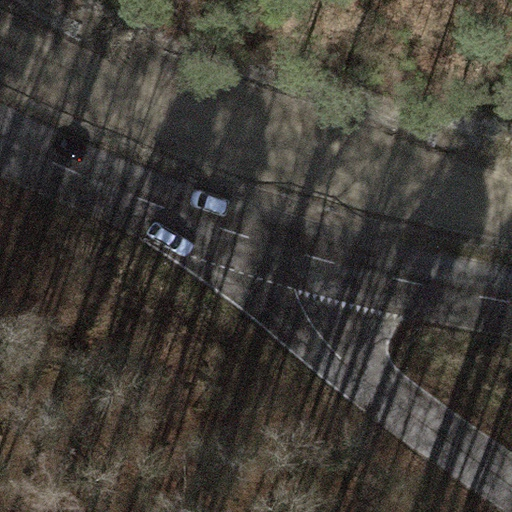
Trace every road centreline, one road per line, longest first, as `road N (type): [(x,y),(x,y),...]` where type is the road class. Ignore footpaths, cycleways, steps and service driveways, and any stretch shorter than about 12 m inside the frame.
road 1 (tertiary): [(301,253),(121,191),(0,136)]
road 2 (tertiary): [(301,253),(300,292),(312,319),(511,477)]
road 3 (tertiary): [(511,300),(301,253)]
